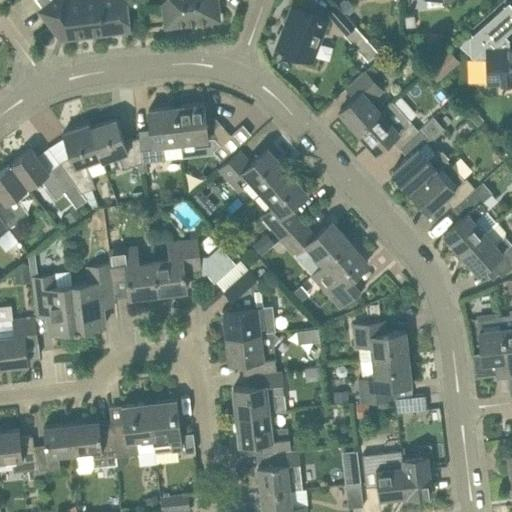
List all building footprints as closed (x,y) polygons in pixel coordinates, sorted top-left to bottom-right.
[(62,32),(66,34),(74,33),(75,37),(130,30),(125,0),(53,0),(40,10),(54,28),(57,26),(62,32)] [(163,0),(167,24),(219,18),(217,0),(163,0)] [(329,11),(347,32),(357,23),(338,2),(329,11)] [(277,47),(312,60),(328,19),(293,6),(277,47)] [(511,48),(494,49),(493,46),(511,28),(511,23),(497,7),(477,25),(472,30),(477,36),(478,58),(487,58),(488,81),(511,79),(511,48)] [(414,14),(404,16),(406,27),(416,26),(414,14)] [(347,34),(345,35),(368,60),(378,51),(355,26),(347,34)] [(461,60),(450,47),(426,68),(438,80),(461,60)] [(341,110),(359,130),(381,110),(372,100),(384,90),(367,70),(347,87),(355,97),(341,110)] [(392,137),(400,147),(423,126),(422,125),(419,128),(393,99),(381,110),(359,130),(377,151),(392,137)] [(205,102),(177,106),(181,141),(216,137),(221,143),(215,149),(224,159),(241,143),(232,134),(231,134),(216,117),(207,118),(205,102)] [(139,130),(140,136),(145,161),(183,156),(181,141),(177,106),(149,109),(151,129),(139,130)] [(472,119),(478,124),(484,119),(478,113),(472,119)] [(393,169),(411,190),(438,166),(449,156),(443,150),(438,150),(430,157),(420,146),(430,138),(431,139),(435,139),(446,129),(435,116),(423,126),(400,147),(408,156),(393,169)] [(145,161),(140,136),(126,141),(118,117),(92,126),(103,158),(119,152),(125,168),(138,163),(145,161)] [(71,154),(61,161),(75,180),(77,182),(83,191),(96,186),(87,159),(102,154),(90,123),(63,132),(71,154)] [(33,147),(12,162),(29,184),(41,176),(56,197),(77,182),(75,180),(61,161),(49,169),(33,147)] [(252,176),(263,189),(286,168),(268,148),(251,163),(239,150),(221,165),(241,187),(252,176)] [(445,198),(453,206),(475,186),(466,176),(464,178),(447,159),(449,157),(449,156),(438,166),(411,190),(430,211),(445,198)] [(148,170),(145,161),(138,163),(139,173),(148,170)] [(12,162),(0,171),(0,192),(2,195),(0,196),(0,211),(10,225),(11,227),(32,212),(18,193),(29,184),(12,162)] [(264,213),(283,235),(301,219),(290,207),(307,192),(286,168),(263,189),(276,202),(264,213)] [(453,206),(462,217),(444,232),(462,252),(486,230),(475,218),(487,208),(481,202),(492,192),(483,180),(475,186),(453,206)] [(200,189),(191,197),(198,205),(207,197),(200,189)] [(161,202),(150,203),(151,217),(162,216),(161,202)] [(80,214),(75,208),(66,214),(70,221),(80,214)] [(231,216),(223,208),(210,220),(217,228),(231,216)] [(0,231),(10,225),(0,211),(0,231)] [(315,248),(326,261),(350,242),(351,241),(332,220),(314,236),(301,221),(302,220),(301,219),(283,235),(282,237),(302,259),(315,248)] [(462,252),(480,273),(485,268),(493,278),(500,272),(502,275),(511,266),(511,242),(506,235),(506,230),(497,220),(462,252)] [(108,230),(109,245),(119,244),(118,229),(108,230)] [(275,243),(266,232),(253,243),(263,254),(275,243)] [(218,280),(224,287),(248,267),(242,259),(237,264),(221,245),(207,257),(201,258),(198,238),(168,242),(170,258),(155,260),(159,292),(187,288),(185,268),(202,266),(203,275),(209,275),(215,282),(218,280)] [(350,242),(326,261),(313,272),(343,305),(361,289),(351,278),(368,263),(350,242)] [(115,297),(159,292),(155,260),(140,262),(138,245),(109,249),(111,262),(115,292),(115,297)] [(35,252),(29,255),(36,306),(47,305),(51,330),(75,327),(76,330),(79,329),(73,283),(72,271),(38,275),(35,252)] [(103,294),(115,292),(111,262),(93,264),(95,280),(73,283),(79,329),(82,329),(81,327),(106,324),(103,294)] [(13,267),(15,285),(30,284),(28,265),(13,267)] [(225,310),(227,333),(261,329),(275,328),(273,305),(264,306),(261,282),(256,277),(257,276),(249,267),(249,268),(248,267),(224,287),(225,288),(224,290),(232,299),(238,294),(242,299),(243,307),(225,310)] [(511,313),(501,314),(509,375),(511,374),(511,307),(510,308),(511,313)] [(498,311),(478,313),(483,353),(474,354),(474,352),(473,352),(476,376),(477,376),(477,372),(497,370),(498,376),(509,375),(501,314),(498,314),(498,311)] [(0,346),(2,366),(29,362),(29,356),(41,354),(36,315),(0,318),(0,346)] [(372,342),(374,358),(409,354),(406,329),(386,332),(385,320),(354,323),(356,344),(372,342)] [(318,328),(310,329),(311,341),(319,340),(318,328)] [(256,372),(276,369),(277,369),(275,345),(280,336),(271,330),(261,331),(261,329),(227,333),(231,361),(242,360),(244,374),(256,372)] [(409,354),(374,358),(376,374),(359,376),(362,401),(393,397),(392,385),(412,383),(409,354)] [(233,387),(236,414),(271,410),(270,393),(285,391),(282,368),(277,369),(276,369),(256,372),(257,384),(233,387)] [(349,400),(348,392),(334,393),(335,401),(349,400)] [(398,397),(399,412),(428,408),(426,394),(398,397)] [(178,398),(151,401),(155,440),(157,450),(183,447),(184,452),(196,451),(194,432),(182,433),(178,398)] [(125,428),(114,429),(118,454),(140,452),(157,450),(155,440),(151,401),(122,404),(125,428)] [(368,401),(357,402),(359,417),(370,416),(368,401)] [(263,440),(265,451),(292,447),(289,425),(273,427),(271,410),(236,414),(240,443),(263,440)] [(100,419),(73,422),(77,452),(93,450),(95,465),(119,462),(118,454),(114,429),(113,425),(101,427),(100,419)] [(47,443),(35,444),(38,467),(38,471),(62,469),(61,454),(77,452),(73,422),(44,425),(47,443)] [(20,428),(0,430),(0,459),(14,458),(15,470),(29,468),(37,467),(38,467),(35,444),(34,445),(33,434),(21,436),(20,428)] [(299,430),(290,431),(292,442),(300,441),(299,430)] [(406,467),(404,467),(407,494),(407,495),(433,492),(430,468),(435,467),(432,443),(419,445),(420,455),(405,457),(406,467)] [(258,465),(261,491),(293,488),(291,471),(302,470),(300,447),(292,447),(265,451),(265,452),(275,451),(276,463),(258,465)] [(407,494),(404,467),(402,449),(363,454),(366,481),(378,480),(380,498),(407,494)] [(37,467),(29,468),(30,478),(38,477),(37,467)] [(360,469),(345,471),(346,483),(361,481),(360,469)] [(346,483),(349,507),(364,505),(361,481),(346,483)] [(293,488),(261,491),(263,511),(307,511),(307,503),(294,504),(293,488)] [(162,495),(164,511),(191,509),(189,492),(162,495)] [(157,494),(145,498),(148,507),(160,503),(157,494)]
